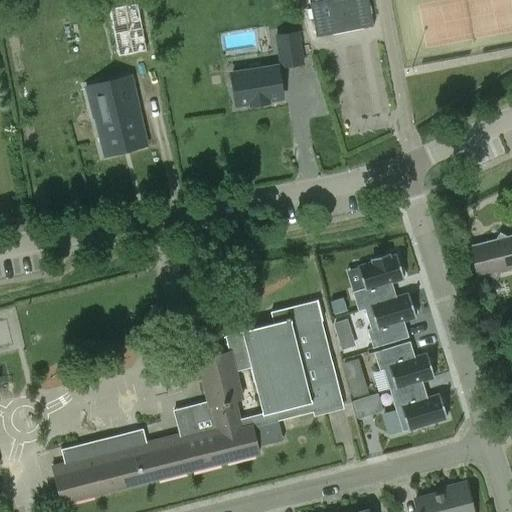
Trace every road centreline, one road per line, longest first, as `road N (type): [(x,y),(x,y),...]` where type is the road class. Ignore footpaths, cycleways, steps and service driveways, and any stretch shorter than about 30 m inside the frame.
road 1 (tertiary): [(0,249),(412,172)]
road 2 (residential): [(489,444),(412,172)]
road 3 (residential): [(230,511),(489,444)]
